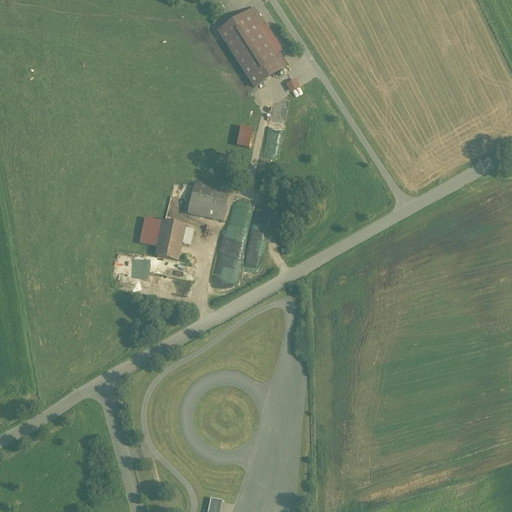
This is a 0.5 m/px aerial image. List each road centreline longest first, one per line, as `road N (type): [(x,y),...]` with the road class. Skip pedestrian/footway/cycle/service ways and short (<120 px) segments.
road 1 (unclassified): [(407,211),(0,442)]
road 2 (unclassified): [(270,0),(407,211)]
road 3 (unclassified): [(511,151),(407,211)]
